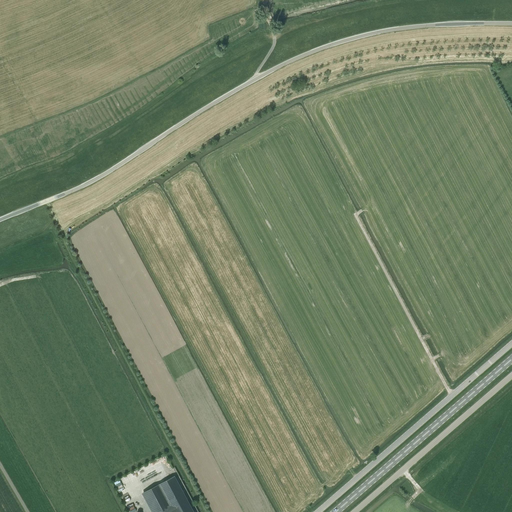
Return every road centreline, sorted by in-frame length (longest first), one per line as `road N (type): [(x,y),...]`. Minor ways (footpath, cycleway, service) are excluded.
road 1 (unclassified): [(0,220),(89,183),(300,56),(380,32),(511,24)]
road 2 (track): [(204,511),(45,201)]
road 3 (unclassified): [(316,511),(511,340)]
road 4 (secondary): [(334,511),(511,356)]
road 5 (unclassified): [(354,511),(511,375)]
road 6 (track): [(451,392),(355,214)]
